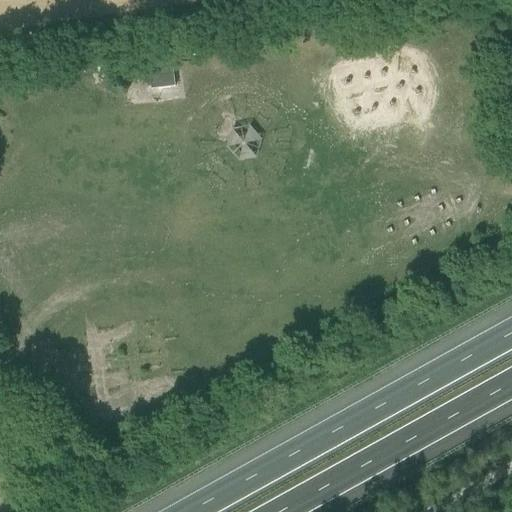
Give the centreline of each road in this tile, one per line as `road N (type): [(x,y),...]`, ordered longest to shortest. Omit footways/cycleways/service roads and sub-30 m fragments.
road 1 (motorway): [(511,332),(188,511)]
road 2 (motorway): [(281,511),(511,384)]
